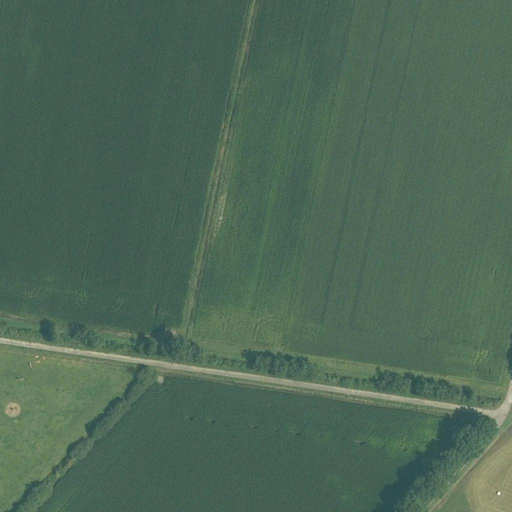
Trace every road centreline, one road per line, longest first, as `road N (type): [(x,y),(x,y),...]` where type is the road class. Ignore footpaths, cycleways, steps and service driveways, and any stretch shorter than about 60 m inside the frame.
road 1 (track): [(507,409),(472,412),(0,343)]
road 2 (track): [(511,395),(497,431),(423,511)]
